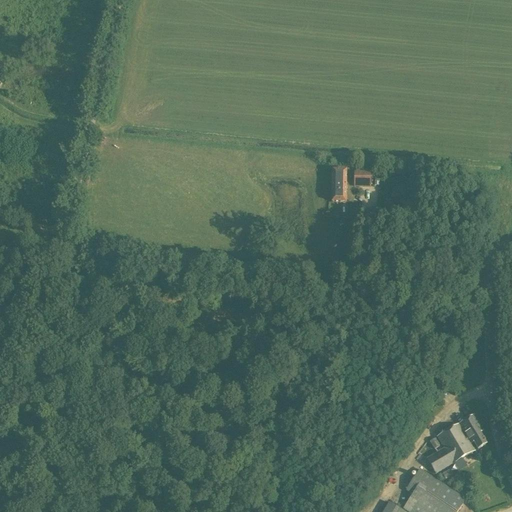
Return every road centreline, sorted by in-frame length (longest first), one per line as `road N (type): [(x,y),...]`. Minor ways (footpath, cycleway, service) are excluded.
road 1 (unclassified): [(483,279),(275,296),(73,250),(67,223),(116,0)]
road 2 (unclassified): [(511,476),(491,402),(483,279)]
road 3 (track): [(0,384),(70,247)]
